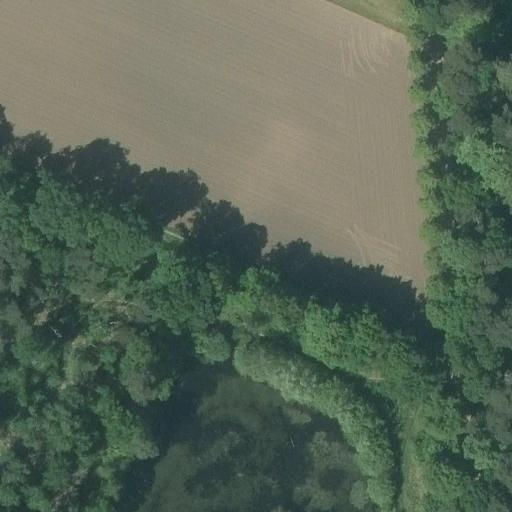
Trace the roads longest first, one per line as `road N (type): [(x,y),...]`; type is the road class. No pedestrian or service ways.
road 1 (track): [(423,0),(475,511)]
road 2 (unclassified): [(457,352),(431,355),(0,166)]
